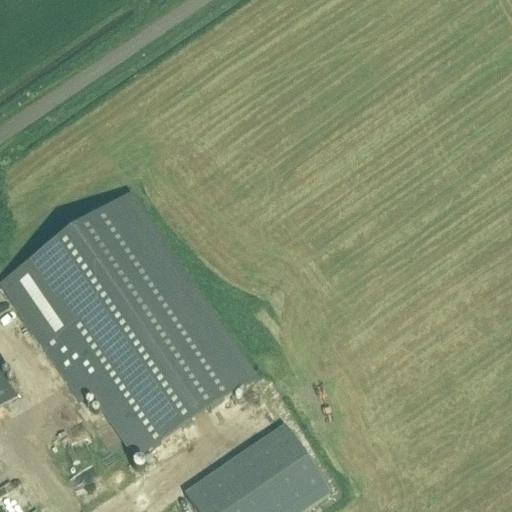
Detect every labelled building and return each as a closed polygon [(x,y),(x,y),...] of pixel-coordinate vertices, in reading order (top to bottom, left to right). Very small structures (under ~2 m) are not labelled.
[(254,382),(130,200),(0,289),(0,291),(79,406),(89,399),(134,464),(254,382)] [(0,413),(16,402),(0,378),(0,413)] [(38,445),(63,478),(105,446),(81,413),(38,445)] [(284,432),(184,500),(191,511),(308,511),(329,498),(284,432)] [(112,456),(75,490),(93,509),(130,476),(112,456)] [(0,467),(0,502),(16,492),(0,467)]
